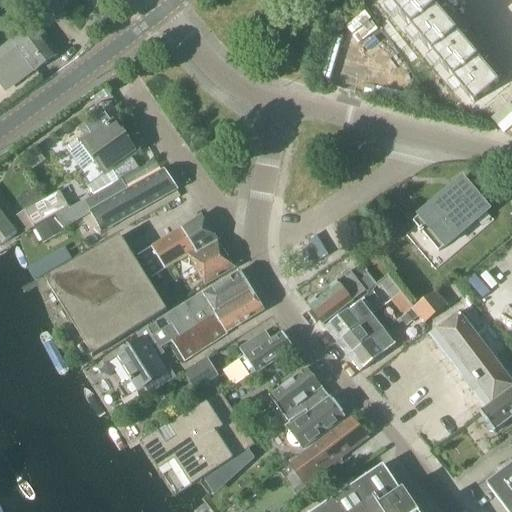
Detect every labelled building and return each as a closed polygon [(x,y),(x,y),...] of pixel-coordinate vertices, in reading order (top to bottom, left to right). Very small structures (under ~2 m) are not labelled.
[(393,0),(389,4),(486,119),(511,98),(427,0),(393,0)] [(28,18),(0,37),(0,80),(5,87),(32,67),(35,72),(56,55),(35,26),(34,26),(28,18)] [(86,140),(70,154),(81,172),(78,174),(87,186),(111,170),(119,181),(139,169),(130,156),(136,152),(127,138),(128,137),(121,128),(120,129),(114,121),(113,121),(106,112),(104,113),(102,110),(82,124),(92,137),(86,140)] [(32,170),(44,161),(38,152),(26,162),(32,170)] [(170,181),(163,170),(127,191),(91,211),(102,232),(176,190),(175,188),(175,185),(173,181),(170,181)] [(438,253),(486,212),(488,210),(462,180),(412,222),(419,231),(417,232),(420,235),(421,233),(438,253)] [(91,211),(127,191),(122,181),(86,201),(91,211)] [(25,210),(28,216),(19,221),(27,232),(34,226),(69,207),(60,191),(25,210)] [(0,255),(20,241),(0,212),(0,255)] [(63,230),(56,217),(35,229),(44,244),(65,232),(63,230)] [(217,241),(201,217),(182,229),(181,229),(154,246),(137,256),(152,278),(165,270),(187,258),(204,287),(236,269),(218,241),(217,241)] [(166,311),(120,237),(44,279),(93,357),(166,311)] [(155,323),(146,329),(156,344),(159,349),(171,342),(183,360),(185,363),(221,337),(264,311),(239,272),(197,297),(162,319),(167,326),(160,331),(155,323)] [(350,273),(311,302),(307,305),(323,325),(366,293),(359,284),(350,273)] [(369,276),(359,284),(366,293),(368,296),(371,294),(372,293),(376,287),(376,286),(371,279),(369,276)] [(392,299),(395,297),(400,293),(388,277),(377,285),(380,289),(383,287),(392,299)] [(446,308),(452,303),(441,288),(412,310),(422,323),(445,307),(446,308)] [(336,342),(372,315),(367,308),(377,300),(372,293),(371,294),(368,296),(325,329),(336,342)] [(395,297),(392,299),(392,300),(403,314),(407,311),(395,297)] [(407,311),(403,314),(404,316),(400,320),(407,328),(415,322),(407,311)] [(485,410),(511,389),(511,382),(478,337),(465,321),(458,312),(430,335),(485,410)] [(384,329),(372,315),(336,342),(348,357),(374,337),(384,329)] [(151,347),(156,344),(146,329),(135,336),(139,340),(114,356),(137,393),(144,388),(148,395),(163,387),(158,379),(167,373),(151,347)] [(374,337),(348,357),(360,373),(397,345),(384,329),(374,337)] [(294,349),(282,333),(272,340),(266,332),(240,349),(256,374),(294,349)] [(79,365),(83,363),(78,353),(74,355),(79,365)] [(218,376),(206,358),(183,373),(194,391),(218,376)] [(308,412),(329,398),(307,368),(269,397),(289,423),(297,417),(307,410),(308,412)] [(511,389),(485,410),(479,414),(484,420),(483,427),(487,432),(493,433),(511,418),(511,389)] [(247,450),(255,445),(222,394),(141,443),(140,445),(174,498),(186,491),(203,480),(224,466),(238,456),(247,450)] [(330,397),(329,398),(309,413),(308,412),(307,410),(289,424),(285,427),(289,434),(288,437),(288,441),(292,447),(293,447),(296,448),(299,447),(302,450),(342,421),(345,418),(330,397)] [(352,418),(350,420),(287,465),(303,487),(368,439),(352,418)] [(247,450),(238,456),(243,464),(247,466),(254,459),(247,450)] [(354,470),(349,463),(335,473),(340,480),(354,470)] [(224,466),(203,480),(215,496),(233,479),(224,466)] [(418,511),(403,489),(400,491),(383,466),(314,511),(418,511)] [(511,511),(511,466),(486,486),(505,511),(511,511)]
